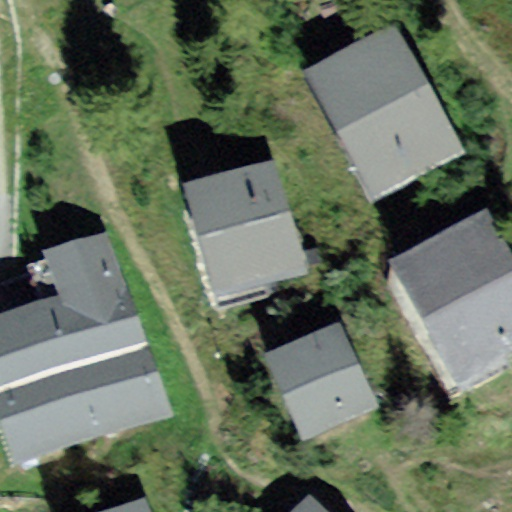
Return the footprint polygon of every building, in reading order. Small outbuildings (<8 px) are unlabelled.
[(388,47),(322,83),(380,186),(445,150),(388,47)] [(290,271),(288,262),(295,260),(288,235),(280,237),(263,178),(229,189),(232,200),(201,210),(226,290),(290,271)] [(458,373),(464,371),(511,343),(511,287),(481,233),(409,273),(404,275),(458,373)] [(161,411),(118,291),(100,245),(52,263),(40,267),(51,298),(58,295),(64,311),(0,333),(0,351),(11,383),(0,387),(0,410),(19,462),(161,411)] [(334,341),(280,365),(308,429),(363,404),(334,341)]
